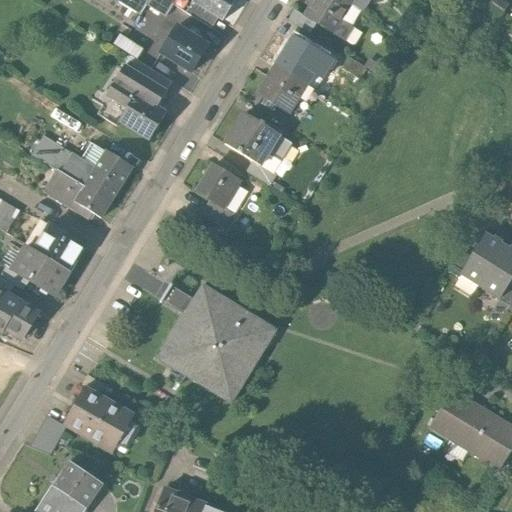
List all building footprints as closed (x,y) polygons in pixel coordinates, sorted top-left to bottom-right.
[(149,0),(114,0),(141,15),(146,5),(149,0)] [(164,0),(149,0),(146,5),(167,18),(174,6),(164,0)] [(195,0),(194,4),(227,23),(240,0),(195,0)] [(340,23),(350,7),(338,0),(310,0),(300,18),(344,45),(353,30),(340,23)] [(501,0),(492,0),(490,3),(503,13),(509,5),(501,0)] [(503,13),(490,3),(484,11),(497,21),(503,13)] [(211,48),(180,30),(176,37),(163,57),(195,76),(211,48)] [(163,57),(176,37),(165,31),(153,51),(163,57)] [(330,65),(288,39),(269,69),(304,90),(312,78),(320,83),(330,65)] [(130,57),(125,65),(170,92),(175,84),(130,57)] [(106,97),(127,110),(118,126),(151,147),(168,119),(158,113),(170,92),(125,65),(106,97)] [(304,90),(269,69),(252,98),(286,119),(295,105),(306,112),(315,96),(304,90)] [(293,145),(243,115),(224,146),(250,163),(261,169),(269,155),(282,163),(293,145)] [(31,157),(59,174),(85,190),(96,171),(63,151),(57,161),(37,148),(31,157)] [(134,170),(106,153),(96,171),(85,190),(113,206),(134,170)] [(261,169),(250,163),(245,173),(268,187),(274,177),(261,169)] [(240,184),(210,166),(193,194),(207,202),(222,212),(240,184)] [(113,206),(85,190),(59,174),(46,196),(90,222),(94,215),(104,221),(113,206)] [(21,213),(0,201),(0,230),(8,235),(21,213)] [(222,212),(207,202),(199,215),(223,230),(231,217),(222,212)] [(52,225),(36,253),(75,276),(91,248),(52,225)] [(503,248),(482,235),(468,258),(455,279),(475,291),(503,248)] [(27,248),(12,273),(30,283),(60,301),(75,276),(36,253),(27,248)] [(511,253),(503,248),(475,291),(496,304),(509,282),(511,277),(511,253)] [(455,279),(468,258),(459,252),(446,273),(455,279)] [(284,259),(276,254),(268,267),(276,272),(284,259)] [(30,283),(12,273),(6,269),(0,278),(16,287),(24,292),(30,283)] [(0,290),(10,297),(16,287),(0,278),(0,277),(0,290)] [(505,313),(511,301),(511,283),(509,282),(496,304),(485,320),(496,327),(505,313)] [(274,335),(199,288),(190,303),(180,318),(153,361),(228,408),(274,335)] [(0,314),(35,333),(44,317),(10,297),(0,290),(0,314)] [(180,318),(190,303),(168,290),(159,304),(180,318)] [(35,333),(0,314),(0,336),(6,340),(9,336),(26,347),(35,333)] [(130,418),(80,389),(58,428),(63,431),(108,457),(130,418)] [(511,428),(451,391),(426,431),(498,475),(511,451),(511,428)] [(63,431),(58,428),(44,420),(34,437),(54,445),(63,431)] [(238,462),(227,455),(222,463),(233,470),(238,462)] [(102,488),(69,464),(52,488),(86,511),(102,488)] [(242,498),(276,511),(279,511),(288,489),(254,469),(242,498)] [(85,511),(86,511),(52,488),(38,509),(43,511),(85,511)] [(193,511),(197,504),(162,490),(152,511),(193,511)]
